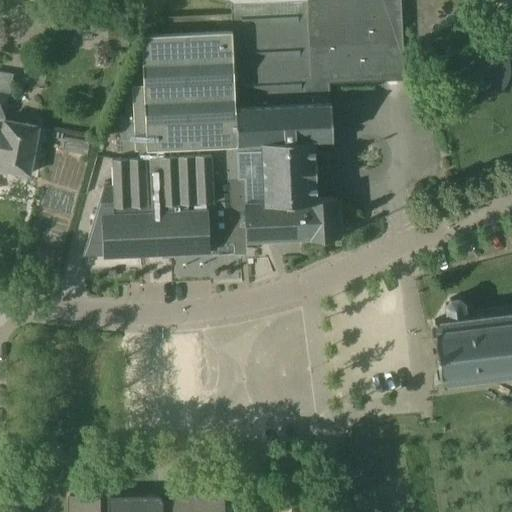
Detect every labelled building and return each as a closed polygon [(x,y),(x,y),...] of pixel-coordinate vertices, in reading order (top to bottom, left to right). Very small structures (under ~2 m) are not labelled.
[(220,0),(231,3),(231,14),(236,122),(238,179),(245,178),(245,202),(306,199),(308,240),(309,240),(309,241),(341,240),(339,198),(318,199),(314,139),(333,139),(331,102),(329,83),(404,79),(400,0),(220,0)] [(236,122),(231,14),(167,17),(168,33),(145,34),(142,44),(143,76),(132,77),(132,84),(124,84),(125,116),(119,117),(121,158),(112,159),(112,180),(105,181),(82,256),(102,255),(103,256),(210,251),(211,251),(210,243),(218,243),(220,247),(227,246),(228,242),(247,242),(248,242),(308,240),(306,199),(245,202),(245,178),(238,179),(236,122)] [(128,30),(116,31),(117,47),(128,46),(128,30)] [(482,53),(461,33),(446,48),(467,69),(482,53)] [(0,72),(0,169),(30,175),(39,126),(5,119),(13,75),(0,72)] [(433,330),(439,374),(441,374),(442,384),(511,375),(511,309),(465,316),(463,303),(458,299),(450,300),(445,306),(446,318),(434,320),(435,329),(433,330)] [(224,511),(224,494),(172,494),(172,501),(164,501),(160,497),(162,498),(157,494),(70,495),(69,511),(224,511)]
